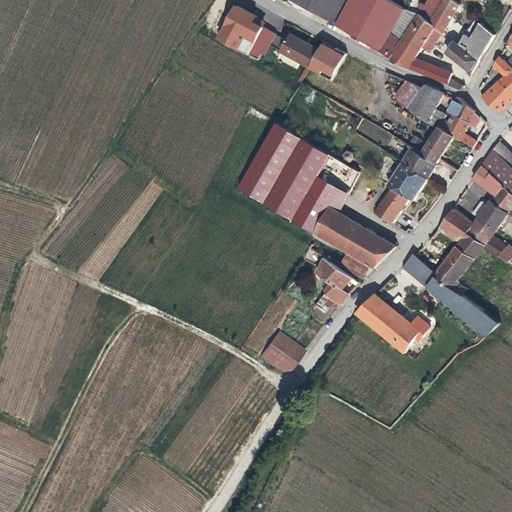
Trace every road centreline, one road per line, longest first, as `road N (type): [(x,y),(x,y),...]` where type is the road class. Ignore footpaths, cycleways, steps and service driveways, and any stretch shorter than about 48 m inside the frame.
road 1 (track): [(0,186),(60,205),(38,250),(54,269),(292,385)]
road 2 (residential): [(292,385),(338,320),(421,235),(501,125)]
road 3 (residential): [(260,0),(467,95)]
road 4 (unclassified): [(213,511),(292,385)]
